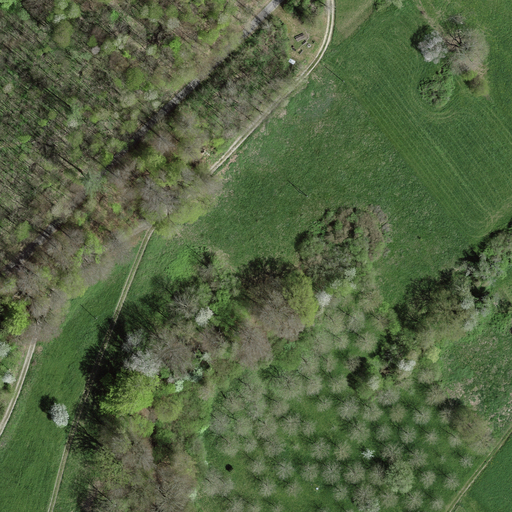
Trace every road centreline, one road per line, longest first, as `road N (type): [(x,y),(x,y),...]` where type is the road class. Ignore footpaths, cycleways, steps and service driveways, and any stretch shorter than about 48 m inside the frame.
road 1 (track): [(0,430),(63,274),(156,221),(249,134),(317,62),(332,25),(329,0)]
road 2 (residential): [(0,272),(294,0)]
road 3 (track): [(49,511),(67,436),(156,221)]
